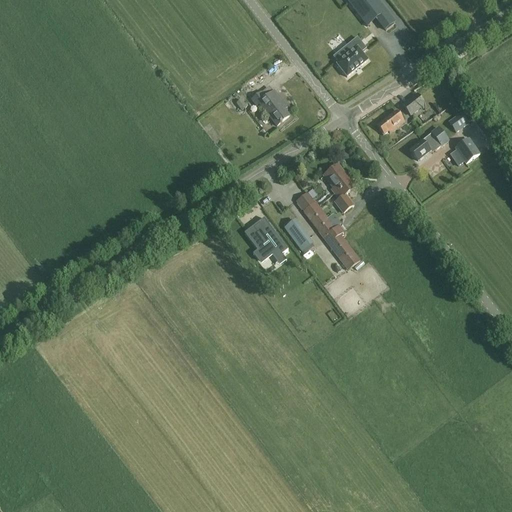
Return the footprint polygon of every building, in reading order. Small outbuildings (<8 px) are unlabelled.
[(349,0),(355,7),(351,9),(366,29),(385,14),(374,0),(349,0)] [(380,24),(389,38),(397,33),(388,19),(380,24)] [(369,34),(359,42),(373,59),(383,51),(369,34)] [(337,65),(347,78),(368,61),(358,49),(337,65)] [(342,83),(346,90),(351,87),(347,80),(342,83)] [(257,107),(260,104),(277,127),(289,119),(283,109),(285,107),(269,87),(262,93),(261,92),(251,100),(257,107)] [(411,116),(425,105),(417,95),(403,107),(411,116)] [(234,101),(242,111),(247,108),(241,100),(238,103),(236,100),(234,101)] [(405,122),(397,112),(377,127),(384,136),(388,133),(390,134),(405,122)] [(456,134),(469,125),(468,123),(473,120),(468,113),(463,116),(462,114),(448,123),(456,134)] [(435,152),(448,142),(439,129),(410,152),(418,162),(433,150),(435,152)] [(481,156),(469,140),(455,150),(466,166),(481,156)] [(355,207),(346,196),(356,188),(345,174),(343,175),(337,167),(324,177),(334,189),(332,191),(339,200),(334,204),(343,216),(355,207)] [(260,197),(265,194),(261,187),(256,190),(260,197)] [(296,202),(304,213),(348,271),(360,262),(342,238),(343,237),(342,235),(343,234),(338,227),(335,230),(315,204),(308,194),(296,202)] [(278,250),(283,256),(289,252),(266,220),(246,235),(258,252),(256,254),(262,262),(278,250)] [(286,231),(301,251),(311,243),(297,223),(286,231)]
